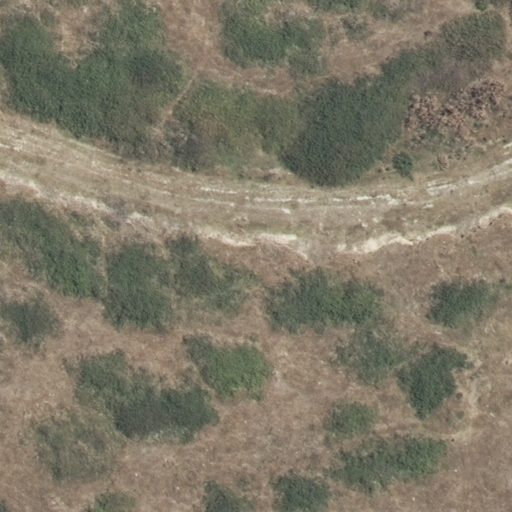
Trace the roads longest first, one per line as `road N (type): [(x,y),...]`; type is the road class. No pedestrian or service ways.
road 1 (unknown): [(511,180),(392,225),(0,186)]
road 2 (unknown): [(316,218),(328,511)]
